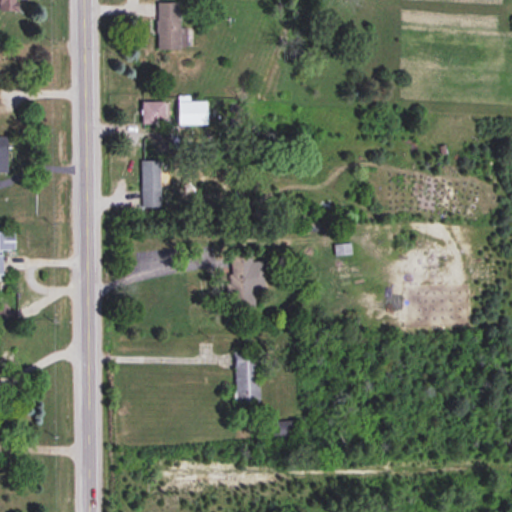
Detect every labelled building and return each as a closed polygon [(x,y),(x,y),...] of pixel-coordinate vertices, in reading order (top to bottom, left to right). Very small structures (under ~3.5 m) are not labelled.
[(0,0),(0,12),(15,12),(14,0),(0,0)] [(156,51),(184,51),(184,30),(178,30),(178,4),(156,4),(156,51)] [(140,125),(163,125),(163,102),(140,102),(140,125)] [(140,161),(140,209),(159,209),(159,161),(140,161)] [(2,252),(13,252),(13,234),(0,233),(0,291),(3,292),(2,252)] [(351,255),(350,245),(333,246),(334,257),(351,255)] [(253,309),(252,254),(229,255),(230,309),(253,309)] [(233,352),(234,404),(259,404),(259,352),(233,352)] [(269,444),(292,444),(292,423),(269,423),(269,444)]
